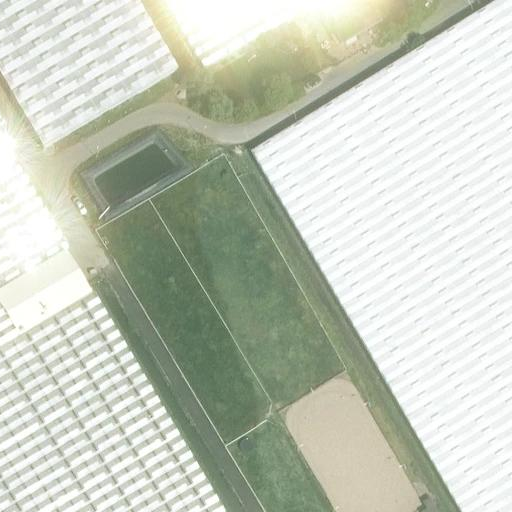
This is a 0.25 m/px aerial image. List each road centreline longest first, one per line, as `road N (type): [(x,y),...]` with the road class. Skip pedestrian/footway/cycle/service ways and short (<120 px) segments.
road 1 (unclassified): [(47,176),(154,107),(240,136),(466,0)]
road 2 (unclassified): [(253,511),(47,176)]
